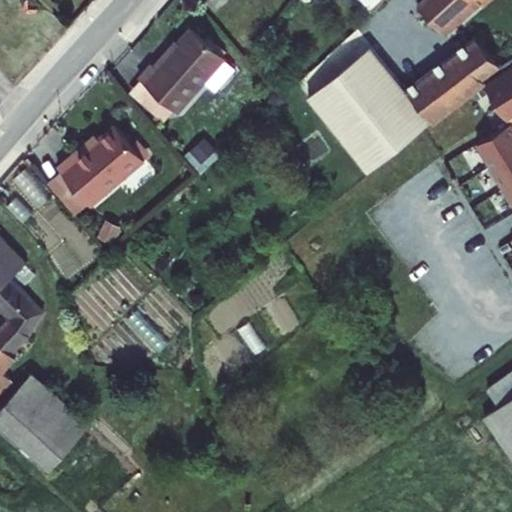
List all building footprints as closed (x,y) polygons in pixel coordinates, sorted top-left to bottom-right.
[(511,0),(435,0),(460,27),(491,0),(511,0)] [(229,54),(196,25),(161,65),(156,61),(143,76),(145,77),(179,107),(181,109),(229,54)] [(511,56),(490,33),(424,91),(442,115),(511,61),(511,56)] [(375,44),(314,95),(373,169),(435,120),(375,44)] [(511,70),(491,83),(511,114),(511,124),(485,141),(511,184),(511,70)] [(179,107),(145,77),(134,90),(167,120),(179,107)] [(0,106),(9,96),(0,88),(0,106)] [(100,210),(153,163),(122,129),(84,164),(81,160),(66,173),(68,174),(95,204),(100,210)] [(95,204),(68,174),(53,188),(80,218),(95,204)] [(0,216),(0,398),(0,399),(21,377),(9,364),(21,351),(16,346),(50,311),(14,271),(35,249),(0,216)] [(511,372),(476,402),(490,420),(511,402),(511,372)] [(78,414),(37,374),(0,411),(0,421),(36,456),(78,414)] [(511,402),(490,420),(511,452),(511,402)]
